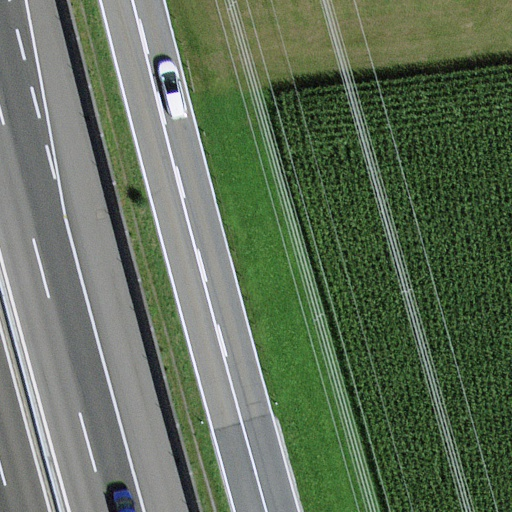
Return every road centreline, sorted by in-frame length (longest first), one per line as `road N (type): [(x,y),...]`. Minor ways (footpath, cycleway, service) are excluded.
road 1 (primary): [(133,0),(269,511)]
road 2 (motorway): [(107,511),(0,109)]
